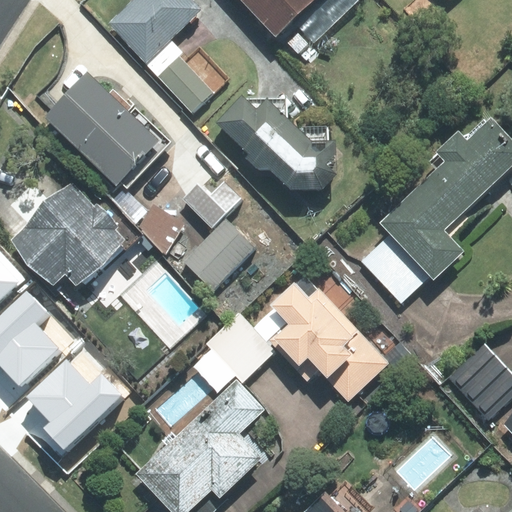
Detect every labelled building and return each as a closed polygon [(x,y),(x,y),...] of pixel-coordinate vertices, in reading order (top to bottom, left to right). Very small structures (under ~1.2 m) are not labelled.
[(192,0),(137,0),(111,25),(196,115),(222,91),(177,44),(207,15),(192,0)] [(240,0),(275,36),(313,0),(240,0)] [(316,0),(294,21),(314,42),(357,0),(316,0)] [(93,71),(49,119),(128,191),(172,144),(93,71)] [(253,96),(227,124),(283,190),(344,188),(341,140),(320,141),(278,102),(269,112),(253,96)] [(381,223),(391,234),(362,261),(401,302),(430,275),(434,279),(463,251),(442,230),(511,163),(511,142),(491,120),(468,142),(459,131),(438,152),(446,160),(381,223)] [(249,199),(217,168),(185,200),(216,232),(249,199)] [(83,178),(17,240),(38,268),(62,288),(74,277),(85,288),(115,268),(137,242),(118,215),(83,178)] [(192,224),(158,202),(142,227),(149,235),(142,245),(159,262),(167,255),(171,257),(192,224)] [(218,292),(263,249),(234,219),(189,262),(218,292)] [(0,300),(24,278),(0,252),(0,300)] [(304,272),(268,305),(287,325),(271,340),(308,380),(318,370),(348,401),(358,392),(364,399),(411,355),(382,324),(367,338),(304,272)] [(0,365),(19,385),(57,348),(37,327),(50,315),(31,296),(0,325),(0,365)] [(242,382),(275,352),(240,314),(207,345),(213,351),(194,367),(217,392),(236,375),(242,382)] [(511,398),(511,372),(484,344),(449,378),(490,420),(511,398)] [(46,431),(67,452),(124,398),(103,376),(91,387),(70,364),(31,401),(53,424),(46,431)] [(236,380),(136,473),(172,511),(187,511),(189,511),(212,490),(219,498),(223,495),(266,454),(243,429),(264,410),(236,380)] [(189,511),(212,511),(227,499),(223,495),(219,498),(212,490),(189,511)] [(344,511),(326,492),(305,511),(344,511)]
